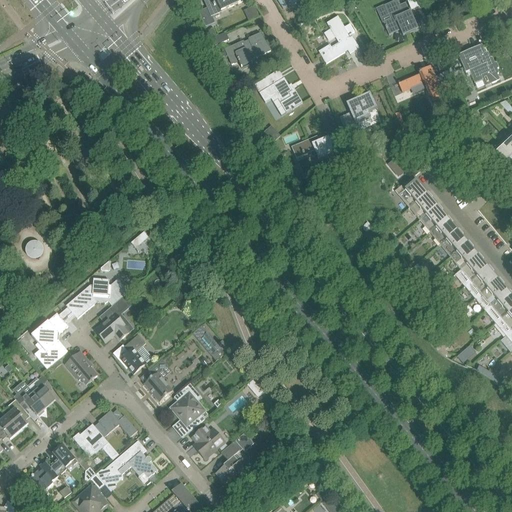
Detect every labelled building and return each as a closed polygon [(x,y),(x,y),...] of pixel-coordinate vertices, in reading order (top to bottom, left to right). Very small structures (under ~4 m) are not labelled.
[(211,16),(241,3),(239,0),(204,0),(208,8),(199,12),(205,27),(214,23),(211,16)] [(391,19),(383,23),(384,24),(385,27),(386,30),(389,36),(400,31),(403,37),(418,30),(412,15),(410,12),(409,12),(405,4),(400,6),(397,0),(385,6),(391,19)] [(348,2),(342,6),(345,12),(351,8),(348,2)] [(254,7),(245,12),(249,20),(259,16),(254,7)] [(330,45),(319,52),(326,65),(348,52),(350,55),(359,49),(352,36),(353,36),(352,35),(354,33),(349,25),(344,28),(337,18),(327,24),(331,31),(336,40),(339,44),(331,48),(330,45)] [(216,37),(213,30),(207,33),(210,40),(216,37)] [(226,34),(210,41),(213,48),(229,41),(226,34)] [(257,59),(270,53),(271,52),(271,51),(261,35),(261,34),(260,34),(249,39),(250,41),(243,44),(243,43),(225,51),(227,57),(232,66),(239,63),(242,69),(243,69),(243,70),(252,66),(252,64),(253,64),(251,59),(256,57),(257,59)] [(482,46),(458,56),(466,73),(470,71),(475,84),(482,81),(483,81),(481,76),(487,74),(492,84),(500,81),(497,75),(499,74),(497,70),(499,69),(496,63),(494,64),(492,58),(490,58),(487,53),(485,53),(482,46)] [(225,51),(217,54),(220,60),(227,57),(225,51)] [(420,74),(398,84),(402,93),(424,84),(433,104),(442,100),(443,102),(454,98),(447,83),(439,86),(439,85),(438,85),(431,68),(419,73),(420,74)] [(282,117),(294,110),(294,109),(303,104),(294,90),(292,91),(284,79),(259,94),(266,105),(272,101),(282,117)] [(346,104),(349,110),(355,125),(360,122),(371,118),(371,117),(370,117),(369,113),(377,110),(370,94),(356,100),(346,104)] [(500,104),(506,111),(510,107),(506,102),(500,104)] [(399,112),(395,114),(403,133),(407,131),(399,112)] [(470,117),(476,123),(481,119),(476,114),(470,117)] [(486,125),(481,119),(476,123),(481,129),(486,125)] [(318,160),(342,149),(336,135),(319,142),(317,137),(291,148),(297,160),(315,152),(318,160)] [(511,135),(501,145),(511,157),(511,135)] [(503,169),(511,160),(511,157),(501,145),(501,146),(490,155),(490,156),(503,170),(503,169)] [(414,176),(411,179),(395,191),(409,209),(410,209),(428,193),(427,194),(421,188),(422,186),(414,176)] [(410,209),(420,221),(438,206),(438,205),(437,207),(431,200),(433,199),(428,193),(410,209)] [(128,209),(136,205),(134,200),(126,204),(128,209)] [(420,221),(430,233),(449,218),(448,218),(447,219),(441,212),(443,211),(438,206),(420,221)] [(430,233),(430,234),(440,246),(459,230),(457,231),(452,224),(453,223),(449,218),(430,233)] [(368,223),(362,228),(366,233),(372,228),(368,223)] [(440,246),(451,258),(469,243),(469,242),(467,244),(462,237),(463,235),(459,230),(440,246)] [(144,232),(138,237),(142,241),(145,242),(149,238),(148,237),(144,232)] [(34,261),(45,253),(36,241),(25,249),(34,261)] [(451,258),(461,270),(479,255),(478,256),(472,249),(473,248),(469,243),(451,258)] [(465,288),(490,267),(489,267),(488,268),(482,261),(484,260),(479,255),(461,270),(455,276),(465,288)] [(400,265),(397,261),(393,264),(396,268),(398,271),(402,268),(400,265)] [(101,269),(101,271),(110,272),(111,262),(109,262),(101,269)] [(475,300),(481,295),(500,280),(500,279),(498,280),(493,273),(494,272),(490,267),(465,288),(475,300)] [(411,271),(404,276),(408,281),(415,276),(411,271)] [(78,297),(66,307),(68,309),(76,318),(77,320),(95,305),(94,304),(97,302),(97,301),(103,302),(105,305),(109,302),(112,306),(112,307),(129,293),(133,290),(134,289),(134,286),(128,286),(128,288),(126,290),(118,280),(111,286),(111,287),(109,286),(109,282),(94,280),(93,287),(90,287),(78,297)] [(485,312),(510,292),(508,293),(503,286),(504,285),(500,280),(481,295),(475,300),(485,312)] [(496,325),(502,320),(511,311),(511,294),(510,292),(485,312),(496,325)] [(96,330),(95,332),(105,344),(107,343),(115,336),(120,342),(129,334),(124,328),(127,326),(118,315),(135,301),(129,293),(112,307),(109,310),(114,315),(104,324),(96,330)] [(506,337),(511,331),(511,311),(502,320),(496,325),(506,337)] [(57,315),(32,336),(39,344),(36,346),(40,351),(35,355),(47,370),(52,366),(59,360),(61,358),(68,353),(68,352),(66,353),(61,347),(63,346),(59,342),(57,342),(58,336),(59,336),(68,328),(67,326),(59,317),(57,315)] [(203,326),(193,335),(216,362),(226,354),(218,344),(203,326)] [(506,337),(500,341),(511,354),(511,352),(511,331),(511,332),(506,337)] [(121,360),(134,375),(146,365),(136,353),(146,345),(138,336),(124,348),(128,354),(121,360)] [(438,351),(439,351),(447,344),(445,340),(435,348),(438,351)] [(450,346),(447,344),(439,351),(445,356),(448,353),(445,350),(450,346)] [(468,348),(456,357),(461,363),(473,353),(468,348)] [(89,363),(80,353),(66,366),(79,381),(81,380),(86,386),(92,382),(94,381),(93,380),(97,377),(87,365),(89,363)] [(59,360),(52,366),(55,370),(62,364),(60,362),(59,360)] [(145,385),(144,385),(159,404),(173,392),(163,380),(158,374),(167,366),(162,361),(151,370),(155,376),(145,385)] [(48,392),(52,388),(43,378),(39,381),(37,379),(27,387),(46,409),(55,401),(48,392)] [(252,380),(246,385),(250,390),(252,388),(260,397),(264,394),(252,380)] [(178,403),(171,409),(177,417),(180,421),(182,422),(185,426),(187,428),(190,432),(191,432),(209,417),(197,403),(195,405),(190,398),(197,393),(190,385),(174,398),(178,403)] [(27,387),(13,398),(16,401),(25,411),(29,407),(37,417),(38,416),(39,417),(44,413),(43,411),(46,409),(27,387)] [(1,413),(5,418),(6,417),(19,433),(28,425),(23,418),(27,414),(25,411),(16,401),(8,408),(12,412),(7,417),(3,412),(1,413)] [(219,401),(214,404),(218,409),(223,405),(219,401)] [(274,410),(267,416),(271,421),(278,415),(274,410)] [(99,424),(94,428),(104,439),(119,426),(130,439),(138,432),(125,417),(123,418),(121,415),(120,416),(117,413),(114,415),(111,412),(98,423),(99,424)] [(0,421),(0,437),(0,438),(5,434),(10,440),(19,433),(6,417),(5,418),(0,422),(0,421)] [(104,439),(94,428),(94,427),(89,432),(88,430),(80,436),(79,434),(73,439),(89,458),(95,453),(91,449),(98,443),(103,449),(113,460),(118,455),(104,439)] [(197,444),(194,447),(194,448),(205,461),(225,444),(214,430),(210,433),(206,427),(192,439),(197,444)] [(239,478),(251,468),(243,459),(243,460),(238,454),(243,451),(245,453),(254,445),(244,434),(221,454),(229,463),(215,475),(224,486),(237,475),(239,478)] [(138,442),(104,471),(116,485),(123,480),(123,477),(123,476),(131,468),(139,477),(142,477),(144,475),(148,480),(153,476),(155,475),(154,474),(156,473),(156,470),(150,463),(152,462),(152,460),(150,458),(148,458),(146,459),(143,455),(146,452),(138,442)] [(58,459),(49,467),(58,478),(67,470),(66,468),(72,463),(74,466),(78,463),(63,446),(53,454),(58,459)] [(80,464),(79,465),(85,472),(85,481),(87,483),(91,480),(96,476),(95,474),(88,466),(84,462),(84,461),(83,461),(83,462),(80,465),(80,464)] [(32,477),(29,480),(41,494),(47,489),(48,490),(54,485),(52,483),(59,478),(58,478),(49,467),(46,463),(40,468),(43,471),(40,474),(38,472),(34,476),(33,475),(32,475),(32,476),(32,477)] [(153,476),(148,480),(153,485),(159,480),(155,475),(153,476)] [(101,492),(106,487),(96,476),(91,480),(101,492)] [(174,496),(154,511),(171,511),(181,504),(187,511),(198,511),(202,509),(181,485),(172,493),(174,496)] [(66,487),(59,493),(64,499),(71,493),(66,487)] [(79,508),(82,511),(99,511),(107,506),(92,488),(80,499),(84,504),(79,508)] [(339,511),(328,498),(322,504),(328,511),(339,511)]
